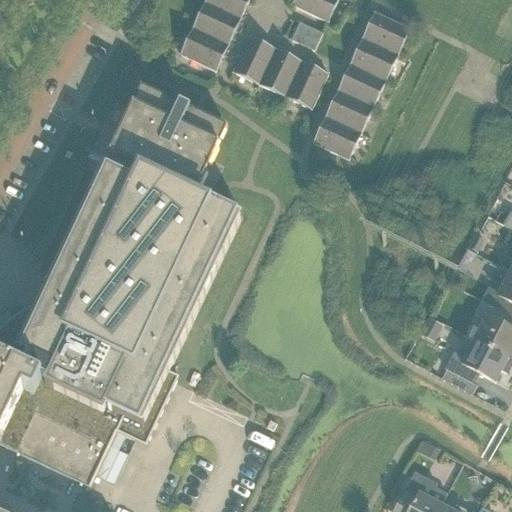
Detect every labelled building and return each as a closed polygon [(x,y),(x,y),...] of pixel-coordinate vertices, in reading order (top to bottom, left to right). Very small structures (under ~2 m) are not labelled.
[(207,0),(205,5),(240,21),(250,0),(207,0)] [(328,25),(339,0),(296,0),(292,8),(328,25)] [(228,48),(240,21),(205,5),(193,31),(228,48)] [(362,41),(398,58),(410,31),(375,15),(362,41)] [(314,53),(322,36),(300,25),(291,42),(314,53)] [(215,74),(228,48),(193,31),(180,58),(215,74)] [(259,87),(276,52),(249,40),(233,75),(259,87)] [(385,84),(398,58),(362,41),(350,68),(385,84)] [(285,100),(302,65),(276,52),(259,87),(285,100)] [(302,65),(285,100),(312,112),(328,77),(302,65)] [(373,110),(385,84),(350,68),(338,94),(373,110)] [(0,511),(0,441),(91,484),(89,490),(90,490),(117,435),(146,448),(178,379),(169,374),(242,218),(203,200),(200,207),(171,193),(174,187),(196,197),(227,130),(189,112),(190,108),(180,103),(178,107),(141,90),(109,156),(118,161),(112,173),(103,169),(38,306),(33,309),(24,314),(15,320),(7,326),(2,330),(0,331),(0,511)] [(361,137),(373,110),(338,94),(325,120),(361,137)] [(348,163),(361,137),(325,120),(313,146),(348,163)] [(477,254),(483,244),(474,238),(468,249),(477,254)] [(511,276),(509,275),(498,295),(488,290),(480,303),(510,319),(511,315),(511,276)] [(511,333),(505,329),(510,319),(480,303),(473,317),(484,323),(473,343),(511,363),(511,333)] [(506,376),(511,363),(473,343),(462,364),(452,358),(445,372),(474,387),(480,377),(496,385),(502,373),(506,376)] [(439,452),(429,447),(424,455),(433,461),(439,452)] [(437,511),(440,506),(429,500),(432,495),(421,490),(418,496),(407,490),(394,511),(437,511)]
